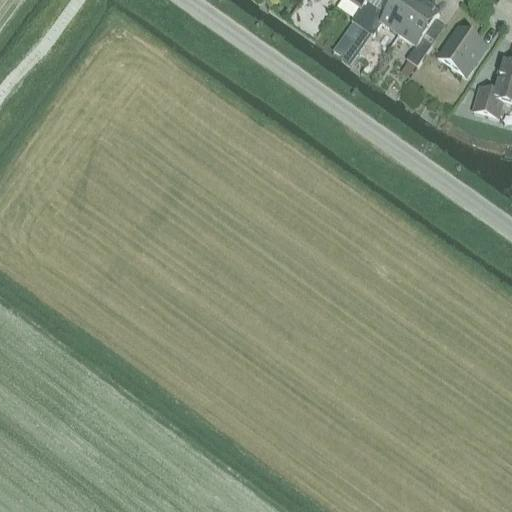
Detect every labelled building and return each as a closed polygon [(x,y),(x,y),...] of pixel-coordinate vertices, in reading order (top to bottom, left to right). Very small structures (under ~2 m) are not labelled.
[(352,26),(362,33),(376,12),(367,5),(369,0),(343,0),(343,1),(360,12),(351,25),(352,26)] [(398,39),(421,6),(417,3),(419,0),(418,0),(398,0),(386,18),(376,12),(362,33),(354,44),(362,49),(368,40),(368,39),(369,38),(372,40),(381,27),(398,39)] [(421,6),(398,39),(415,51),(406,63),(408,65),(403,72),(411,77),(416,70),(417,71),(431,50),(422,43),(439,18),(438,18),(440,15),(427,6),(425,9),(421,6)] [(362,33),(352,26),(344,37),(354,44),(362,33)] [(465,82),(486,51),(458,32),(437,63),(465,82)] [(480,93),(473,117),(498,124),(501,111),(506,108),(511,109),(511,67),(502,65),(494,96),(480,93)] [(479,93),(492,73),(483,67),(470,87),(479,93)]
